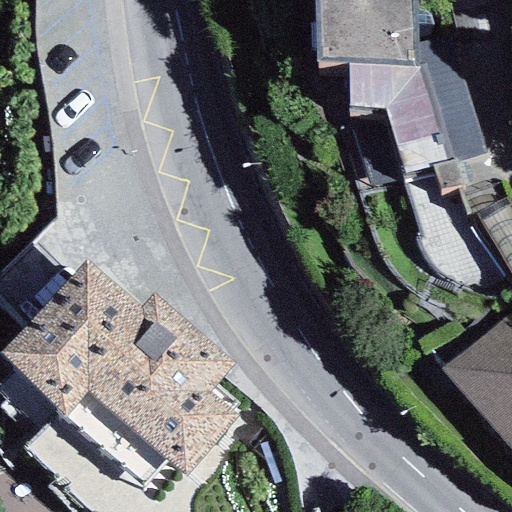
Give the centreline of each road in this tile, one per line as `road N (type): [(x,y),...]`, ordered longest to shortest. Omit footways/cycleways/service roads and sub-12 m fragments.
road 1 (secondary): [(173,0),(213,160),(245,245),(310,366),(395,456),(462,511)]
road 2 (residential): [(462,0),(511,163)]
